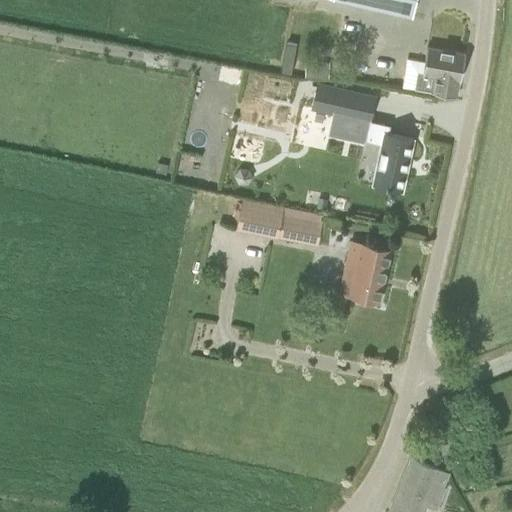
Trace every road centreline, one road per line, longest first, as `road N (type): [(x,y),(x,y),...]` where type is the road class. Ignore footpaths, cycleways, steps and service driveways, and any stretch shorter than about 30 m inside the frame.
road 1 (unclassified): [(412,378),(487,0)]
road 2 (unclassified): [(355,511),(390,457),(412,378)]
